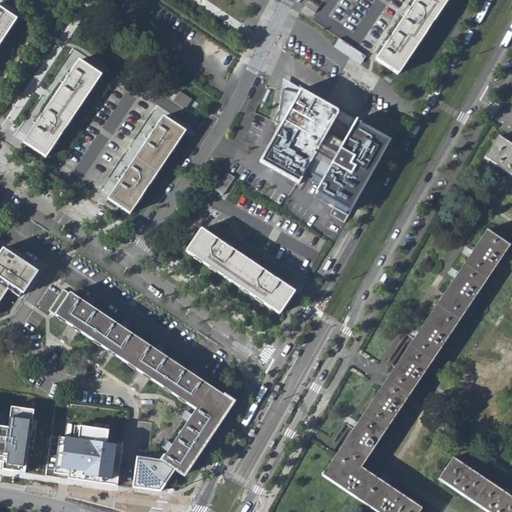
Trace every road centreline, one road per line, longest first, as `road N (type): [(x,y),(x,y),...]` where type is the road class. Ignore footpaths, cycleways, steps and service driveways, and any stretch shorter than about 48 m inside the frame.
road 1 (secondary): [(246,511),(472,95)]
road 2 (secondary): [(488,0),(278,362)]
road 3 (residential): [(0,177),(278,362)]
road 4 (secondary): [(278,362),(192,511)]
